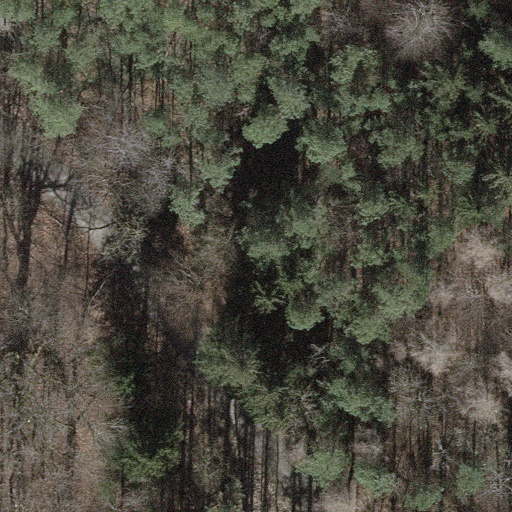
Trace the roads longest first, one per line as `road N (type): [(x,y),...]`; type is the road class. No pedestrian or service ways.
road 1 (track): [(342,511),(90,209),(9,137)]
road 2 (track): [(9,137),(50,255),(91,511)]
